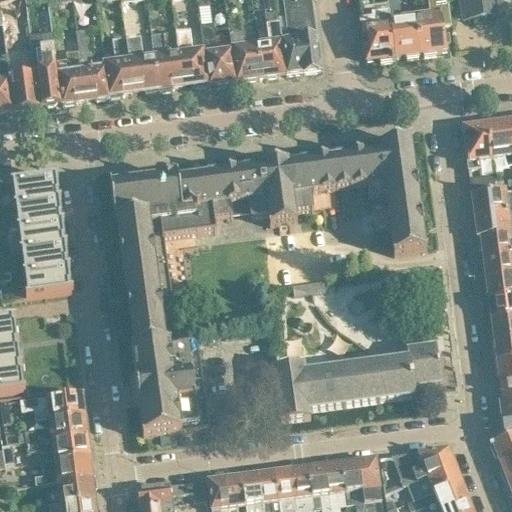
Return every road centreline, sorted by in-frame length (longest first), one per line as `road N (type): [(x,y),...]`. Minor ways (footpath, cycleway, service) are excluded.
road 1 (residential): [(461,434),(473,415),(436,92)]
road 2 (residential): [(116,474),(461,434)]
road 3 (residential): [(116,474),(72,141)]
road 4 (unclassified): [(345,104),(72,141)]
